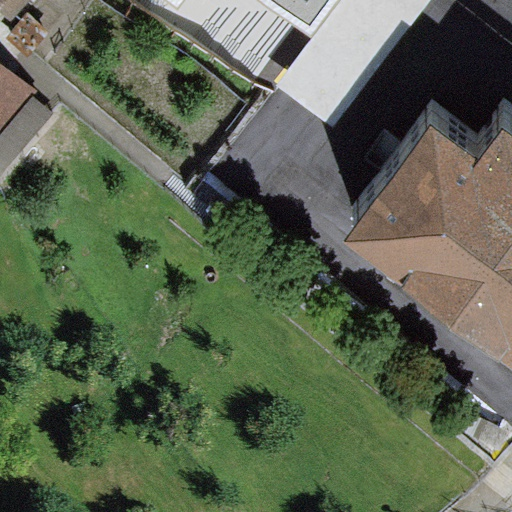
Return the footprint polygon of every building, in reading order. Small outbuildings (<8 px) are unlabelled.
[(0,0),(0,1),(13,13),(25,0),(0,0)] [(324,0),(300,0),(316,11),(324,0)] [(28,9),(9,31),(31,49),(50,27),(28,9)] [(0,124),(34,86),(0,55),(0,124)] [(479,116),(436,84),(351,198),(511,317),(511,92),(502,85),(479,116)] [(226,200),(261,220),(325,106),(290,87),(226,200)]
